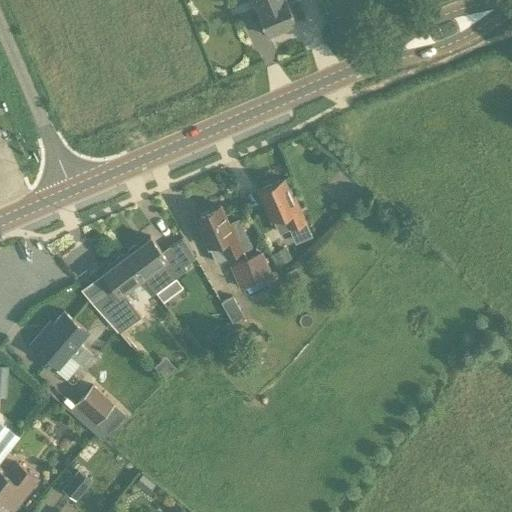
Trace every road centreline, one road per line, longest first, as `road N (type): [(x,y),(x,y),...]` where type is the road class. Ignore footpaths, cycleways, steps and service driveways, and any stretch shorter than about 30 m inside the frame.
road 1 (secondary): [(0,223),(381,57)]
road 2 (secondary): [(502,6),(420,26),(381,57)]
road 3 (secondary): [(381,57),(432,50),(502,6)]
